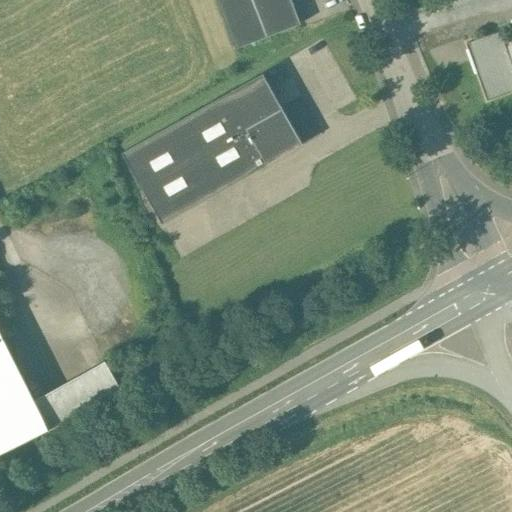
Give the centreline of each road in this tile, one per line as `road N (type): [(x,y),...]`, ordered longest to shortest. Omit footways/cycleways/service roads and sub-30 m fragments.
road 1 (secondary): [(81,511),(491,284)]
road 2 (residential): [(491,284),(374,0)]
